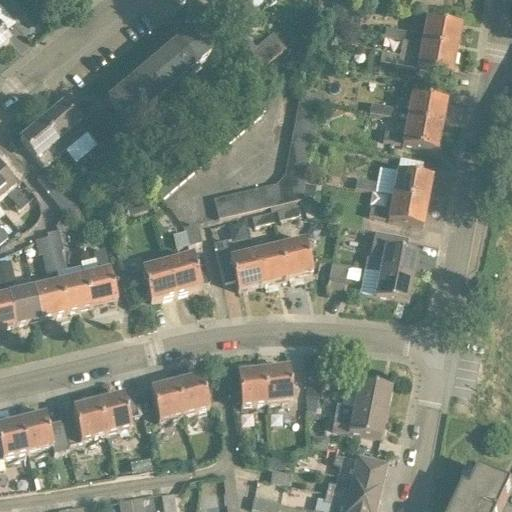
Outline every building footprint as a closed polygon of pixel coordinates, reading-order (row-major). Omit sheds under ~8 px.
[(220,0),(231,12),(244,0),(220,0)] [(335,33),(348,34),(351,10),(337,9),(335,33)] [(245,60),(255,52),(225,15),(215,23),(245,60)] [(420,49),(455,56),(460,30),(425,24),(420,49)] [(403,46),(403,45),(405,36),(385,32),(383,42),(386,43),(401,46),(403,46)] [(0,52),(9,45),(0,35),(0,52)] [(147,71),(168,96),(179,86),(182,89),(200,73),(198,71),(209,62),(188,36),(147,71)] [(273,37),(255,52),(245,60),(258,75),(261,72),(266,79),(277,70),(272,64),(285,53),(273,37)] [(420,49),(403,45),(403,46),(401,46),(398,61),(381,57),(379,68),(450,81),(455,56),(420,49)] [(158,105),(168,96),(147,71),(106,105),(127,130),(139,120),(141,123),(160,107),(158,105)] [(321,100),(319,100),(300,96),(298,106),(319,110),(321,100)] [(405,125),(441,132),(446,106),(410,100),(405,125)] [(261,120),(249,105),(246,102),(238,109),(253,127),(261,120)] [(317,121),(319,110),(298,106),(296,117),(317,121)] [(391,112),(370,108),(368,118),(389,122),(391,112)] [(41,126),(64,154),(85,136),(62,109),(41,126)] [(245,134),(253,127),(238,109),(230,116),(245,134)] [(236,141),(245,134),(230,116),(221,123),(236,141)] [(315,131),(317,121),(296,117),(294,127),(315,131)] [(228,148),(236,141),(221,123),(213,130),(228,148)] [(436,157),(441,132),(405,125),(402,139),(384,136),(381,147),(436,157)] [(42,172),(64,154),(41,126),(19,144),(42,172)] [(313,142),(315,131),(294,127),(292,138),(313,142)] [(220,155),(228,148),(213,130),(205,137),(220,155)] [(100,132),(90,140),(123,180),(133,171),(100,132)] [(211,162),(220,155),(205,137),(196,144),(211,162)] [(311,153),(313,142),(292,138),(290,149),(311,153)] [(203,169),(211,162),(196,144),(188,151),(203,169)] [(288,159),(309,163),(311,153),(290,149),(288,159)] [(195,176),(203,169),(188,151),(179,158),(195,176)] [(186,183),(195,176),(179,158),(171,165),(186,183)] [(288,159),(286,170),(307,174),(309,163),(288,159)] [(178,190),(186,183),(171,165),(163,172),(178,190)] [(305,184),(307,174),(286,170),(284,180),(305,184)] [(170,197),(178,190),(163,172),(154,179),(170,197)] [(0,204),(7,199),(20,214),(28,207),(0,173),(0,204)] [(431,182),(396,175),(391,201),(426,207),(431,182)] [(63,220),(78,215),(87,211),(80,200),(73,205),(46,176),(36,184),(63,220)] [(161,204),(170,197),(154,179),(145,186),(161,204)] [(304,187),(305,184),(284,180),(275,188),(281,209),(294,206),(300,205),(302,198),(304,187)] [(374,197),(376,187),(356,183),(354,194),(374,197)] [(315,190),(304,187),(302,198),(313,200),(315,190)] [(270,212),(281,209),(275,188),(265,191),(270,212)] [(269,212),(270,212),(265,191),(255,193),(260,215),(269,212)] [(250,217),(260,215),(255,193),(244,196),(250,217)] [(239,220),(250,217),(244,196),(234,199),(239,220)] [(229,222),(239,220),(234,199),(223,201),(229,222)] [(218,225),(229,222),(223,201),(213,204),(218,225)] [(421,233),(426,207),(391,201),(388,215),(370,212),(368,223),(421,233)] [(139,206),(142,216),(149,214),(146,204),(139,206)] [(269,212),(271,217),(276,216),(278,226),(298,221),(294,206),(281,209),(270,212),(269,212)] [(270,218),(251,222),(253,232),(272,228),(270,218)] [(188,232),(183,233),(182,233),(187,252),(200,249),(196,230),(193,231),(192,227),(187,228),(188,232)] [(56,275),(65,273),(61,255),(63,255),(58,235),(57,235),(46,238),(47,242),(55,275),(56,275)] [(379,277),(412,284),(417,258),(405,256),(408,243),(374,237),(372,247),(369,261),(382,264),(379,277)] [(45,277),(55,275),(47,242),(34,245),(38,260),(40,259),(45,277)] [(278,250),(287,285),(312,279),(303,244),(278,250)] [(262,291),(253,256),(229,261),(225,246),(213,249),(223,290),(234,287),(237,297),(262,291)] [(262,291),(287,285),(278,250),(253,256),(262,291)] [(83,280),(91,313),(116,307),(104,254),(93,257),(94,263),(79,266),(80,270),(81,270),(83,280)] [(166,267),(174,302),(199,296),(191,261),(166,267)] [(0,267),(4,288),(14,286),(10,265),(0,267)] [(174,302),(166,267),(154,270),(153,266),(144,269),(144,272),(140,273),(149,309),(174,302)] [(331,267),(330,274),(326,294),(342,297),(347,271),(331,267)] [(407,310),(412,284),(379,277),(374,303),(407,310)] [(91,313),(83,280),(58,286),(66,319),(91,313)] [(40,325),(66,319),(58,286),(32,292),(40,325)] [(15,331),(40,325),(32,292),(7,298),(15,331)] [(0,334),(15,331),(7,298),(0,299),(0,334)] [(262,376),(266,410),(291,408),(288,373),(262,376)] [(240,413),(266,410),(262,376),(236,378),(240,413)] [(305,403),(316,405),(319,390),(324,391),(326,381),(309,377),(307,388),(305,403)] [(175,388),(183,423),(208,417),(200,382),(175,388)] [(352,412),(385,419),(390,393),(357,387),(352,412)] [(158,429),(183,423),(175,388),(149,394),(158,429)] [(97,407),(105,441),(130,435),(122,401),(97,407)] [(314,417),(316,405),(305,403),(305,415),(314,417)] [(80,447),(105,441),(97,407),(72,413),(80,447)] [(385,419),(352,412),(349,428),(333,425),(331,435),(380,445),(385,419)] [(18,425),(27,460),(51,454),(53,461),(67,457),(60,428),(46,431),(44,419),(18,425)] [(0,459),(1,466),(27,460),(18,425),(0,429),(0,459)] [(337,482),(380,492),(385,473),(335,461),(332,470),(340,472),(337,482)] [(285,464),(270,462),(269,470),(283,472),(285,464)] [(501,511),(511,490),(511,489),(479,474),(470,493),(464,490),(453,511),(501,511)] [(288,491),(291,479),(271,476),(269,488),(288,491)] [(375,511),(380,492),(337,482),(335,491),(328,489),(325,499),(375,511)] [(174,511),(173,499),(160,501),(161,511),(174,511)] [(375,511),(325,499),(323,508),(331,509),(330,511),(375,511)] [(130,505),(130,511),(142,511),(141,503),(130,505)]
